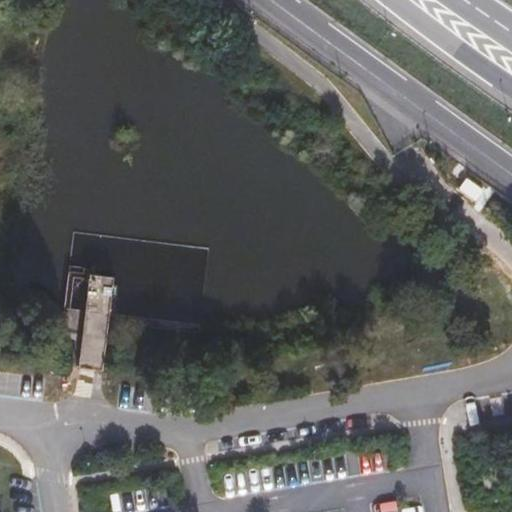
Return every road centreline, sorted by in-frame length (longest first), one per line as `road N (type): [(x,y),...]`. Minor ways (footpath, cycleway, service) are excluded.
road 1 (unclassified): [(271,0),(511,174)]
road 2 (trunk): [(390,0),(511,87)]
